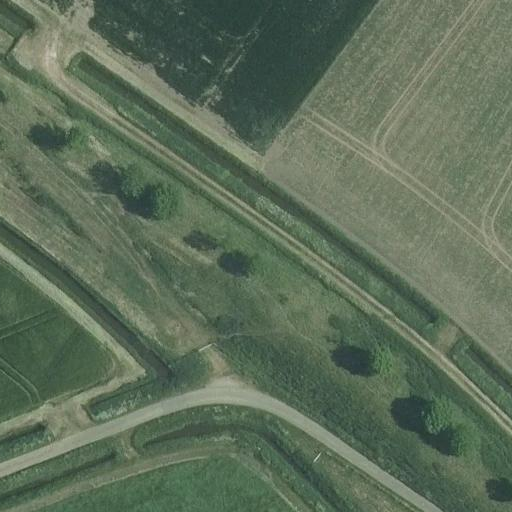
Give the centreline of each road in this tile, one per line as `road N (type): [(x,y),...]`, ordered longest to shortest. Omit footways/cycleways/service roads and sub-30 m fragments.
road 1 (track): [(65,43),(62,65),(356,272),(511,414)]
road 2 (unclassified): [(0,471),(172,407),(236,395),(281,410),(431,511)]
